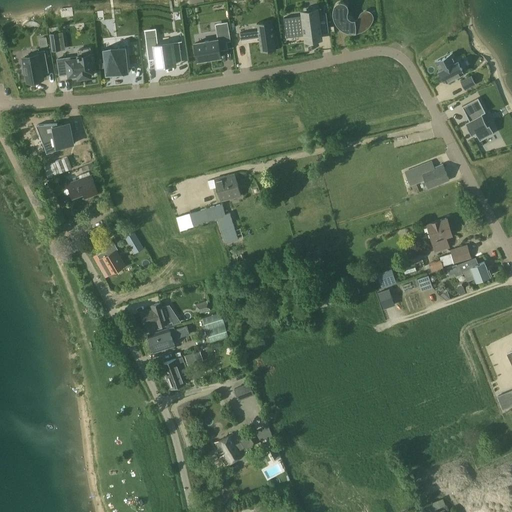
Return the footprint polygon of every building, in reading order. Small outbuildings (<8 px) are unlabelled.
[(334,10),(334,11),(334,13),(334,15),(334,17),(335,18),(336,20),(337,22),(337,23),(339,24),(340,26),(341,27),(343,28),(344,29),(346,30),(347,30),(349,31),(351,31),(353,31),(354,31),(356,31),(358,31),(360,31),(361,30),(363,29),(364,28),(366,27),(367,26),(369,25),(370,24),(371,22),(372,21),(372,20),(372,19),(372,18),(372,17),(372,16),(372,15),(372,14),(371,14),(371,13),(370,13),(370,12),(369,12),(368,12),(367,11),(366,11),(365,11),(364,12),(363,12),(362,13),(361,14),(361,15),(360,15),(360,16),(360,17),(359,18),(358,19),(357,20),(356,20),(355,21),(354,21),(354,19),(353,17),(352,15),(350,14),(348,14),(347,14),(347,13),(347,12),(347,11),(347,10),(348,9),(348,8),(347,6),(347,5),(346,5),(346,4),(345,3),(344,3),(344,2),(343,2),(342,2),(341,2),(340,2),(339,2),(338,2),(338,3),(337,3),(336,4),(335,5),(335,6),(334,7),(334,8),(334,10)] [(285,17),(284,18),(286,37),(304,35),(305,42),(313,41),(323,40),(322,33),(329,32),(327,12),(326,12),(326,14),(320,15),(319,8),(308,9),(301,10),(301,17),(285,19),(285,17)] [(261,51),(276,49),(272,21),(257,23),(261,51)] [(218,30),(219,39),(195,43),(198,63),(207,61),(207,59),(221,56),(220,50),(228,49),(225,36),(229,35),(228,28),(218,30)] [(58,34),(50,35),(52,51),(61,49),(58,34)] [(156,40),(147,42),(150,63),(156,62),(157,67),(163,66),(164,70),(176,68),(176,64),(183,63),(180,45),(157,48),(156,40)] [(126,47),(103,50),(106,75),(109,75),(129,72),(127,49),(126,47)] [(78,56),(57,59),(59,74),(69,73),(69,75),(78,74),(79,78),(91,76),(90,72),(93,72),(90,48),(78,49),(79,55),(78,55),(78,56)] [(43,79),(42,72),(43,70),(48,69),(45,50),(37,51),(38,55),(23,58),(25,66),(22,66),(24,74),(26,73),(27,82),(43,79)] [(458,61),(456,62),(452,53),(435,62),(440,70),(438,71),(443,79),(444,78),(446,83),(464,74),(462,69),(458,61)] [(475,83),(472,76),(461,82),(465,89),(475,83)] [(478,98),(462,106),(469,120),(466,122),(472,134),(476,132),(480,140),(494,133),(489,124),(488,125),(482,114),(486,112),(478,98)] [(16,142),(25,139),(19,121),(10,124),(16,142)] [(57,123),(37,125),(47,153),(62,147),(62,146),(74,143),(70,122),(58,125),(57,123)] [(471,155),(484,151),(482,145),(471,149),(470,145),(461,147),(462,152),(469,149),(471,155)] [(66,156),(41,165),(46,178),(70,169),(66,156)] [(410,185),(425,179),(429,188),(449,180),(443,164),(432,168),(429,162),(405,172),(410,185)] [(91,175),(89,171),(79,175),(80,179),(68,183),(73,197),(87,192),(89,196),(98,193),(91,175)] [(221,200),(240,195),(235,174),(215,179),(221,200)] [(189,212),(192,223),(193,224),(217,217),(226,243),(239,239),(230,212),(226,213),(222,203),(189,212)] [(445,237),(452,234),(447,218),(428,223),(436,251),(448,247),(445,237)] [(125,237),(135,253),(143,248),(134,232),(125,237)] [(101,252),(94,256),(106,276),(113,272),(125,265),(120,258),(116,250),(118,248),(112,238),(102,244),(106,250),(101,252)] [(304,252),(301,241),(294,243),(297,254),(304,252)] [(455,261),(470,256),(467,246),(452,250),(455,261)] [(316,257),(321,256),(319,250),(307,253),(310,263),(317,261),(316,257)] [(457,265),(457,264),(447,268),(450,275),(455,273),(456,275),(464,272),(468,280),(476,277),(477,280),(490,276),(489,275),(491,274),(489,268),(487,269),(484,261),(478,264),(476,257),(457,265)] [(392,268),(377,273),(381,285),(396,281),(392,268)] [(433,286),(428,274),(417,277),(422,290),(433,286)] [(383,308),(395,304),(389,288),(378,292),(383,308)] [(210,310),(207,300),(196,304),(199,313),(210,310)] [(162,328),(161,325),(172,321),(167,305),(162,307),(161,302),(151,305),(152,308),(141,312),(146,327),(148,326),(150,332),(162,328)] [(211,343),(229,338),(221,311),(203,316),(211,343)] [(175,329),(174,326),(148,335),(154,352),(175,345),(172,335),(176,334),(177,338),(190,334),(187,325),(175,329)] [(466,356),(479,393),(503,384),(489,347),(466,356)] [(184,355),(188,366),(199,362),(195,351),(184,355)] [(162,364),(171,388),(185,383),(180,369),(187,367),(183,356),(162,364)] [(254,393),(250,382),(234,389),(238,399),(254,393)] [(511,405),(511,390),(498,396),(503,409),(511,405)] [(475,412),(459,421),(463,429),(479,421),(475,412)] [(424,496),(477,476),(457,423),(404,443),(424,496)] [(238,443),(233,434),(214,443),(226,464),(245,455),(241,449),(244,447),(245,450),(255,444),(249,434),(240,440),(241,441),(238,443)]
